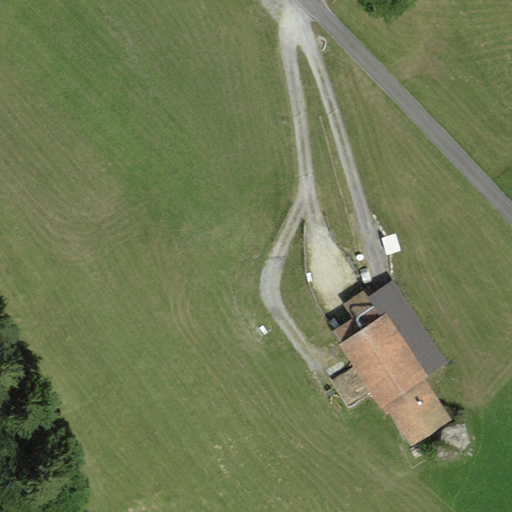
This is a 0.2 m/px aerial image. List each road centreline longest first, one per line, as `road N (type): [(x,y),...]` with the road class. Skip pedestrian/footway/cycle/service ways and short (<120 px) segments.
road 1 (track): [(296,0),(288,21),(332,288),(350,313),(382,262),(357,155)]
road 2 (unclassified): [(311,0),(511,219)]
road 3 (track): [(357,155),(304,0)]
